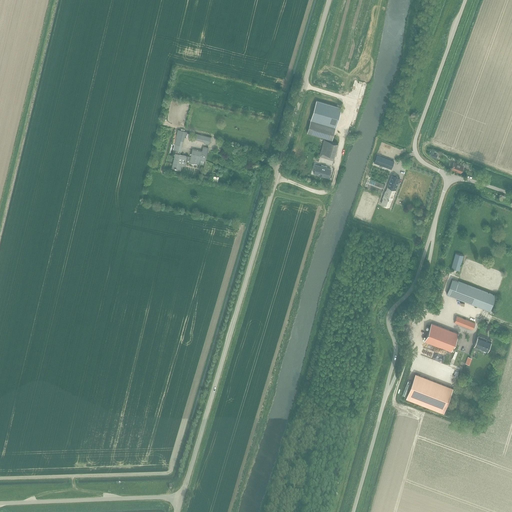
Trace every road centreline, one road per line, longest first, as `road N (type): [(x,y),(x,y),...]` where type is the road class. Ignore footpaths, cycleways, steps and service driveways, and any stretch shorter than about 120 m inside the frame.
road 1 (unclassified): [(181,496),(328,0)]
road 2 (unclassified): [(352,511),(396,347),(390,311),(413,287),(450,173)]
road 3 (unclassified): [(450,173),(418,159),(414,148),(465,0)]
road 4 (unclassified): [(0,503),(181,496)]
road 5 (unknown): [(426,249),(422,323),(393,389)]
